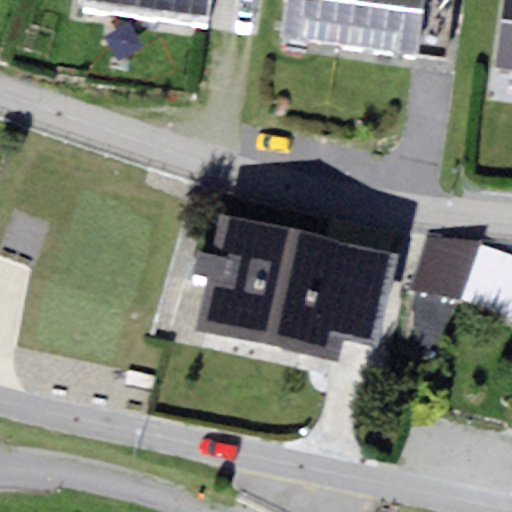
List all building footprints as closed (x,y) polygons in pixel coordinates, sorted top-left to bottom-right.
[(84,0),(84,7),(210,25),(213,0),(84,0)] [(288,0),(283,40),(418,59),(419,53),(449,58),(454,0),(288,0)] [(511,0),(506,0),(497,68),(511,70),(511,0)] [(350,341),(381,348),(402,258),(224,217),(215,257),(200,253),(194,278),(210,281),(198,334),(344,367),(350,341)] [(482,243),(432,234),(413,289),(461,303),(463,298),(481,246),(482,243)] [(463,298),(511,317),(511,255),(481,246),(463,298)]
